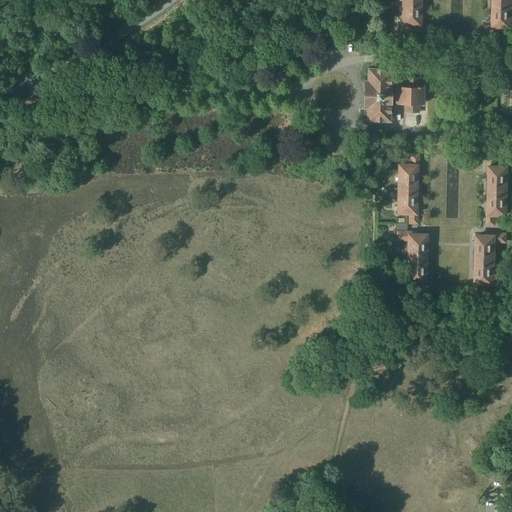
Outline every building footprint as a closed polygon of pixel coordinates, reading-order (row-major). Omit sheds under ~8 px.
[(422,35),(422,20),(422,19),(420,18),(420,0),(405,0),(403,0),(403,22),(414,23),(414,35),(422,35)] [(510,25),(510,16),(510,3),(494,2),(494,20),(491,20),(491,37),(499,37),(499,25),(510,25)] [(365,80),(365,106),(368,106),(368,114),(368,119),(390,119),(390,99),(397,99),(397,103),(405,103),(405,107),(405,112),(418,112),(418,103),(421,103),(422,103),(423,86),(420,86),(419,86),(419,78),(406,77),(406,82),(406,85),(397,85),(397,86),(394,86),(391,86),(391,82),(392,82),(394,82),(394,73),(394,70),(391,70),(391,69),(391,68),(369,68),(369,73),(369,80),(365,80)] [(419,170),(419,163),(419,155),(412,154),(412,165),(400,164),(399,188),(416,188),(416,170),(419,170)] [(507,190),(507,179),(507,167),(496,167),(497,156),(489,156),(488,172),(490,172),(490,190),(507,190)] [(418,222),(418,206),(416,206),(416,188),(399,188),(399,211),(410,211),(410,222),(418,222)] [(507,214),(507,202),(507,190),(490,190),(490,208),(487,208),(487,224),(495,224),(495,213),(507,214)] [(426,258),(427,245),(427,234),(417,234),(417,231),(400,231),(400,238),(411,238),(410,258),(426,258)] [(505,240),(505,233),(488,233),(488,236),(477,236),(477,260),(493,260),(494,240),(505,240)] [(427,291),(428,275),(426,275),(426,258),(410,258),(410,279),(421,280),(421,291),(427,291)] [(493,281),(493,272),(493,260),(477,260),(476,277),(474,276),(474,292),(481,292),(481,281),(493,281)] [(480,340),(480,327),(473,327),(473,323),(467,323),(467,332),(470,332),(470,340),(480,340)]
